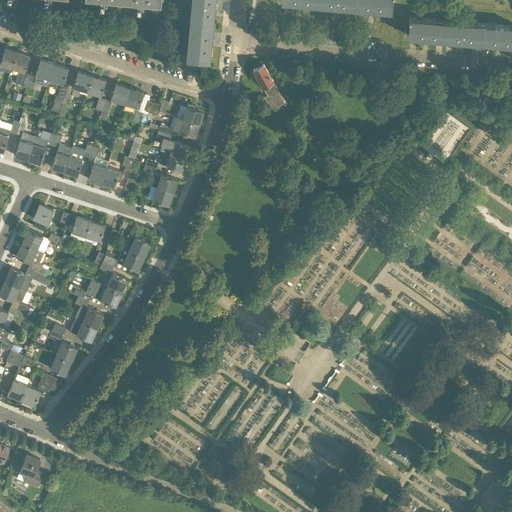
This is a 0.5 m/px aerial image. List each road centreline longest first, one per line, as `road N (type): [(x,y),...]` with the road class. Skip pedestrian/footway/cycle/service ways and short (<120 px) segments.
road 1 (residential): [(235,41),(511,72)]
road 2 (residential): [(44,433),(101,364),(176,227)]
road 3 (residential): [(224,96),(0,28)]
road 4 (residential): [(224,511),(44,433)]
road 5 (residential): [(176,227),(27,180)]
road 6 (residential): [(176,227),(224,96)]
